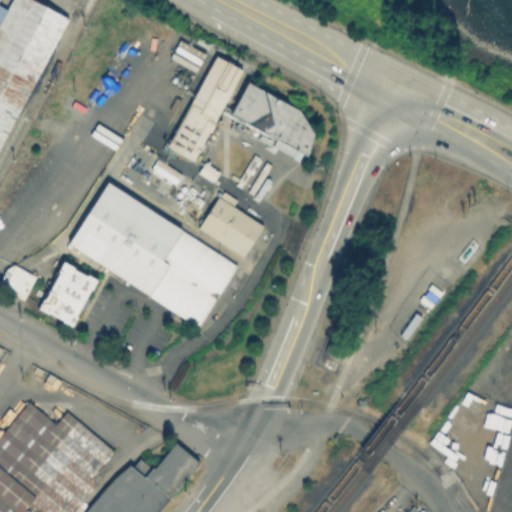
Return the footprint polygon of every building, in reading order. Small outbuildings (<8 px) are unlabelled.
[(0,137),(0,18),(9,0),(34,0),(64,15),(0,137)] [(166,143),(214,54),(240,68),(192,157),(166,143)] [(245,81),(298,107),(312,132),(305,154),(229,113),(245,81)] [(178,172),(173,180),(150,166),(155,157),(178,172)] [(197,170),(203,161),(217,170),(211,180),(197,170)] [(105,179),(233,265),(194,324),(66,238),(105,179)] [(217,195),(260,223),(241,254),(197,225),(217,195)] [(68,324),(39,307),(63,262),(93,278),(68,324)] [(21,298),(0,287),(0,277),(6,266),(11,263),(33,274),(21,298)] [(323,351),(327,339),(344,344),(339,357),(323,351)] [(0,511),(0,416),(18,396),(48,421),(59,408),(112,450),(75,493),(83,500),(127,456),(143,468),(168,438),(197,462),(154,511),(30,511),(22,505),(16,511),(0,511)]
